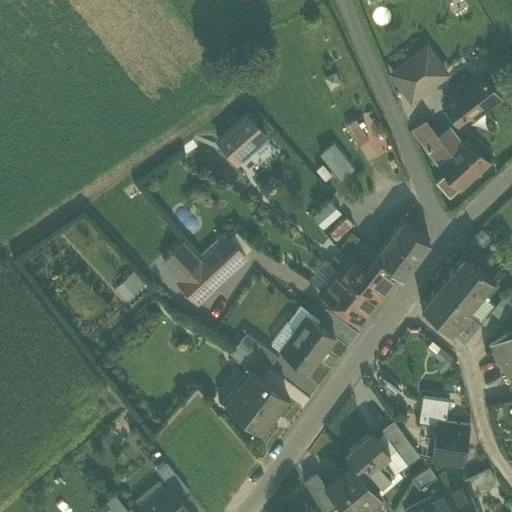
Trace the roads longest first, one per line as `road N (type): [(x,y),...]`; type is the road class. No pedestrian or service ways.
road 1 (residential): [(342,0),(445,241)]
road 2 (residential): [(243,511),(398,304)]
road 3 (residential): [(398,304),(460,347),(486,443),(511,477)]
